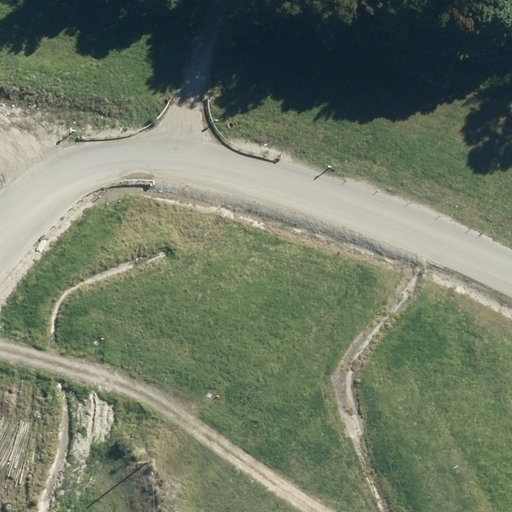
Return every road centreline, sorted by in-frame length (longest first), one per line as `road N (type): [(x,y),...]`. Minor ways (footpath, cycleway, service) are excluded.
road 1 (track): [(219,0),(176,168),(433,228),(511,270)]
road 2 (track): [(176,168),(0,150)]
